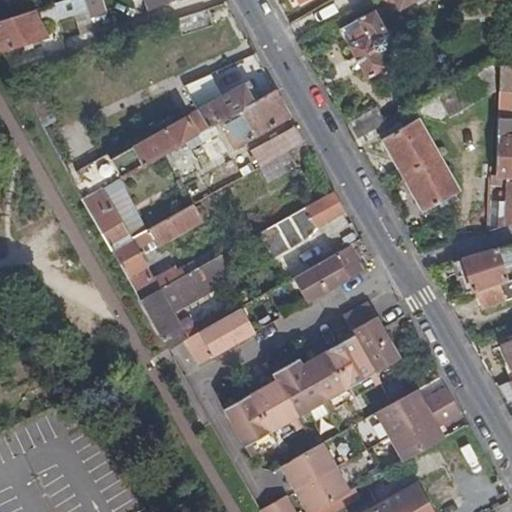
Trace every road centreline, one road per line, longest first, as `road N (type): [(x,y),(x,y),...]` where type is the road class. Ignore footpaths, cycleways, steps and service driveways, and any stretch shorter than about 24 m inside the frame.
road 1 (unclassified): [(269,498),(203,385),(408,270)]
road 2 (residential): [(408,270),(250,0)]
road 3 (residential): [(511,452),(408,270)]
